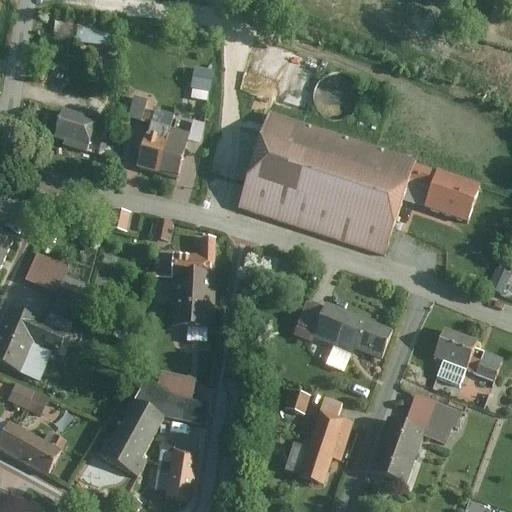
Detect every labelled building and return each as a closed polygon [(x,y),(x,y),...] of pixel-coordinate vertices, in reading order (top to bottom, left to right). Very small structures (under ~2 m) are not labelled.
[(78,39),(92,41),(94,27),(57,22),(56,34),(78,37),(78,39)] [(199,54),(192,89),(212,93),(216,73),(212,72),(215,57),(199,54)] [(194,91),(193,99),(208,102),(210,94),(194,91)] [(131,119),(145,123),(152,100),(138,96),(131,119)] [(194,100),(191,117),(206,120),(209,103),(194,100)] [(66,147),(89,154),(101,115),(84,110),(83,116),(76,114),(66,111),(56,140),(67,143),(66,147)] [(441,174),(417,166),(418,162),(272,114),(240,210),(386,258),(411,183),(435,191),(429,210),(473,225),(486,187),(441,172),(441,174)] [(140,170),(160,175),(174,129),(154,124),(140,170)] [(160,175),(180,181),(193,135),(174,129),(160,175)] [(0,278),(15,244),(0,237),(0,211),(7,196),(0,192),(0,278)] [(110,230),(128,234),(133,214),(115,210),(110,230)] [(160,221),(158,240),(173,241),(175,222),(160,221)] [(174,303),(172,331),(216,333),(220,276),(217,276),(219,241),(204,240),(203,257),(176,255),(174,276),(155,275),(154,280),(195,282),(195,286),(157,284),(156,303),(174,303)] [(58,296),(49,317),(51,318),(47,327),(11,312),(0,338),(0,368),(23,379),(36,348),(62,359),(86,302),(63,293),(72,269),(39,256),(28,284),(58,296)] [(490,289),(505,296),(511,280),(511,275),(499,269),(490,289)] [(383,363),(396,333),(329,306),(326,314),(308,307),(296,338),(314,346),(316,341),(336,350),(329,367),(348,374),(355,358),(356,358),(358,353),(383,363)] [(481,344),(449,331),(438,360),(447,364),(440,380),(463,388),(469,372),(470,373),(470,372),(478,375),(497,383),(506,361),(487,353),(484,362),(476,359),(481,344)] [(150,466),(145,464),(168,422),(205,430),(210,408),(194,404),(198,382),(163,374),(160,391),(149,385),(138,405),(137,405),(114,447),(109,444),(100,460),(141,482),(150,466)] [(9,406),(42,422),(51,403),(18,387),(9,406)] [(287,411),(307,417),(313,400),(293,393),(287,411)] [(392,423),(373,477),(411,490),(428,440),(448,447),(454,429),(458,431),(464,414),(419,398),(408,428),(392,423)] [(287,473),(302,478),(302,480),(327,488),(335,462),(342,464),(354,426),(340,421),(345,407),(327,401),(323,415),(311,451),(296,446),(287,473)] [(0,452),(0,454),(50,483),(64,457),(63,456),(69,446),(55,438),(49,449),(13,429),(0,452)] [(168,496),(168,500),(193,504),(201,457),(176,453),(177,447),(164,445),(160,471),(151,469),(147,492),(157,493),(156,494),(168,496)] [(3,511),(38,511),(12,497),(3,511)]
